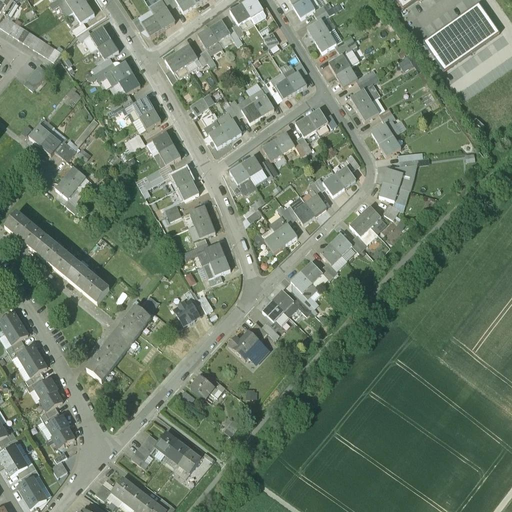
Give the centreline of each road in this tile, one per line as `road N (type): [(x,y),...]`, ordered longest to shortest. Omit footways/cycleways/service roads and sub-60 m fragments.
road 1 (residential): [(251,296),(361,194),(368,177),(325,92)]
road 2 (residential): [(101,460),(251,296)]
road 3 (residential): [(101,460),(62,369),(0,279)]
road 4 (residential): [(209,174),(325,92)]
road 5 (residential): [(209,174),(251,296)]
road 6 (residential): [(145,62),(209,174)]
